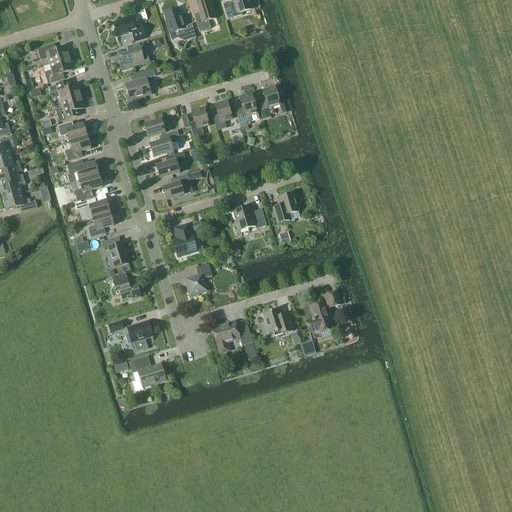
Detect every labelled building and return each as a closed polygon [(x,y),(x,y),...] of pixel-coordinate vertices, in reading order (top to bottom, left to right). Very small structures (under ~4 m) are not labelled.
[(215,19),(209,0),(197,4),(200,16),(195,18),(199,33),(211,29),(208,22),(215,19)] [(251,9),(247,0),(232,0),(233,2),(223,5),(227,20),(242,15),(241,12),(251,9)] [(185,27),(179,9),(164,14),(168,26),(167,27),(169,35),(180,31),(184,42),(196,38),(192,24),(185,27)] [(135,28),(131,16),(124,19),(124,21),(112,25),(116,38),(132,33),(135,42),(145,39),(141,26),(135,28)] [(156,48),(164,46),(162,38),(154,41),(156,48)] [(147,52),(145,43),(132,47),(133,53),(121,56),(123,62),(119,63),(122,72),(133,69),(132,67),(144,64),(141,54),(147,52)] [(48,59),(50,65),(69,59),(66,48),(56,51),(54,45),(37,50),(41,61),(48,59)] [(69,59),(50,65),(52,71),(44,73),(48,85),(64,80),(63,74),(73,71),(69,59)] [(155,77),(153,70),(133,76),(135,82),(126,85),(130,101),(150,95),(145,79),(155,77)] [(44,96),(43,89),(37,90),(34,79),(26,81),(28,92),(33,91),(35,98),(44,96)] [(61,103),(81,97),(77,86),(67,89),(65,83),(49,88),(50,94),(52,100),(60,97),(61,103)] [(280,105),(275,88),(262,91),(266,104),(259,106),(263,120),(270,118),(270,115),(274,114),(272,107),(280,105)] [(257,114),(251,95),(239,98),(243,112),(236,114),(240,128),(247,126),(247,124),(251,122),(249,117),(257,114)] [(81,97),(61,103),(63,109),(56,112),(59,123),(76,118),(74,112),(84,109),(81,97)] [(232,119),(227,102),(215,106),(218,118),(213,120),(216,132),(226,129),(224,122),(232,119)] [(209,126),(204,109),(192,113),(195,125),(190,126),(194,141),(200,139),(199,137),(203,135),(201,129),(209,126)] [(190,128),(186,116),(181,118),(184,130),(190,128)] [(0,119),(0,137),(10,134),(8,124),(2,126),(0,119)] [(169,124),(168,119),(144,126),(147,138),(165,133),(162,126),(169,124)] [(51,127),(50,121),(41,123),(43,130),(51,127)] [(70,143),(87,137),(83,125),(71,129),(69,124),(57,127),(60,137),(67,135),(70,143)] [(50,128),(41,131),(43,137),(52,135),(50,128)] [(179,137),(177,132),(161,136),(163,142),(150,146),(153,158),(173,152),(171,144),(177,142),(176,138),(179,137)] [(90,149),(87,137),(70,143),(72,150),(65,152),(68,162),(80,158),(78,153),(90,149)] [(0,147),(0,159),(11,156),(9,150),(14,148),(11,138),(0,140),(0,142),(1,147),(0,147)] [(185,159),(183,153),(168,158),(169,163),(156,167),(160,179),(179,174),(177,166),(184,164),(183,159),(185,159)] [(13,163),(11,156),(0,159),(0,171),(8,170),(9,175),(21,172),(18,162),(13,163)] [(69,184),(98,176),(95,164),(81,168),(80,162),(67,166),(70,176),(67,177),(69,184)] [(55,175),(62,173),(60,166),(53,168),(55,175)] [(189,181),(187,175),(173,180),(175,185),(173,186),(162,189),(166,201),(183,196),(190,194),(188,186),(187,182),(189,181)] [(0,188),(0,191),(2,200),(22,194),(20,187),(25,186),(22,176),(10,179),(12,185),(0,188)] [(102,188),(98,176),(69,184),(71,190),(74,191),(77,203),(91,199),(88,192),(102,188)] [(22,194),(2,200),(6,211),(19,207),(20,213),(37,208),(35,202),(31,204),(29,200),(24,201),(22,194)] [(298,212),(293,194),(279,198),(281,206),(273,208),(278,225),(291,221),(289,215),(298,212)] [(92,219),(110,214),(106,202),(94,206),(92,200),(80,204),(82,210),(83,209),(86,221),(92,219)] [(251,213),(249,207),(234,212),(239,231),(255,227),(255,230),(267,227),(262,210),(251,213)] [(113,226),(110,214),(92,219),(95,227),(88,229),(91,239),(103,235),(101,230),(113,226)] [(194,231),(203,229),(200,221),(192,224),(194,231)] [(191,237),(188,226),(175,230),(178,241),(172,242),(177,258),(197,252),(192,236),(191,237)] [(290,242),(287,233),(279,235),(282,245),(290,242)] [(120,244),(119,238),(102,243),(104,252),(109,251),(114,269),(129,264),(122,243),(120,244)] [(91,241),(79,245),(82,252),(93,249),(91,241)] [(239,258),(241,251),(233,249),(231,255),(239,258)] [(212,277),(208,265),(195,269),(198,276),(185,280),(188,291),(187,291),(190,299),(198,297),(198,295),(208,292),(204,279),(212,277)] [(129,288),(125,274),(111,278),(117,296),(120,294),(123,303),(140,298),(137,285),(129,288)] [(340,305),(336,293),(324,296),(327,304),(323,305),(322,303),(310,307),(314,320),(306,323),(309,333),(319,330),(320,333),(330,330),(324,308),(328,307),(328,309),(340,305)] [(280,319),(278,311),(272,313),(271,312),(264,315),(269,335),(273,333),(274,337),(293,332),(288,316),(280,319)] [(124,330),(122,322),(108,326),(110,334),(117,332),(119,338),(129,335),(131,344),(133,343),(136,353),(147,350),(144,340),(152,338),(148,322),(127,329),(124,330)] [(240,339),(242,347),(252,344),(247,326),(237,329),(235,323),(212,330),(217,346),(220,355),(230,352),(228,343),(240,339)] [(310,343),(301,346),(304,356),(313,353),(310,343)] [(151,369),(147,357),(128,363),(132,375),(138,373),(139,375),(140,379),(140,380),(132,383),(135,393),(143,390),(142,388),(166,381),(161,366),(152,368),(151,369)]
